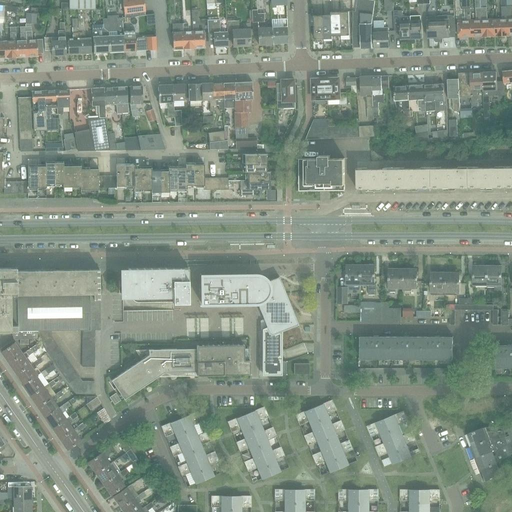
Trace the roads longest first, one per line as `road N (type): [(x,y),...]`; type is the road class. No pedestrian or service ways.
road 1 (secondary): [(0,239),(324,236)]
road 2 (secondary): [(323,220),(0,223)]
road 3 (residential): [(50,465),(177,393),(325,391)]
road 4 (residential): [(10,78),(12,159),(172,156)]
road 5 (residential): [(301,65),(511,56)]
road 6 (residential): [(511,197),(356,199),(329,209),(323,220)]
road 7 (secondary): [(511,221),(323,220)]
road 8 (secondary): [(324,236),(511,237)]
road 9 (residential): [(511,337),(455,328),(325,328)]
road 10 (residential): [(150,70),(301,65)]
road 11 (residential): [(10,78),(150,70)]
